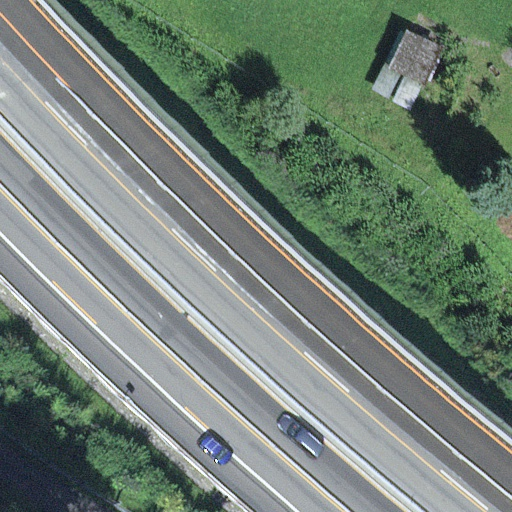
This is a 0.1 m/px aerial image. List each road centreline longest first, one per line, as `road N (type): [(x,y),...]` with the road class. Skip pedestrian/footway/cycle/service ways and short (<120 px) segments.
road 1 (motorway): [(491,511),(213,269),(0,46)]
road 2 (motorway): [(0,179),(159,344),(349,511)]
